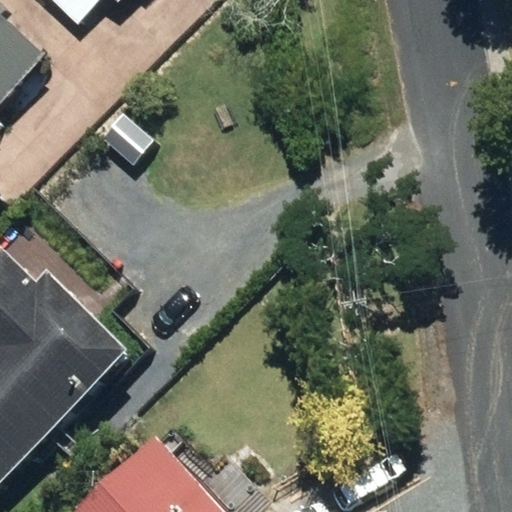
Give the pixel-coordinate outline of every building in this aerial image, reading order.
[(0,0),(0,125),(63,63),(0,0)] [(57,0),(88,29),(116,0),(124,0),(131,6),(137,0),(57,0)] [(0,214),(13,201),(0,189),(0,214)] [(0,508),(148,359),(67,279),(58,289),(21,253),(0,274),(0,508)] [(102,511),(236,511),(173,445),(102,511)]
